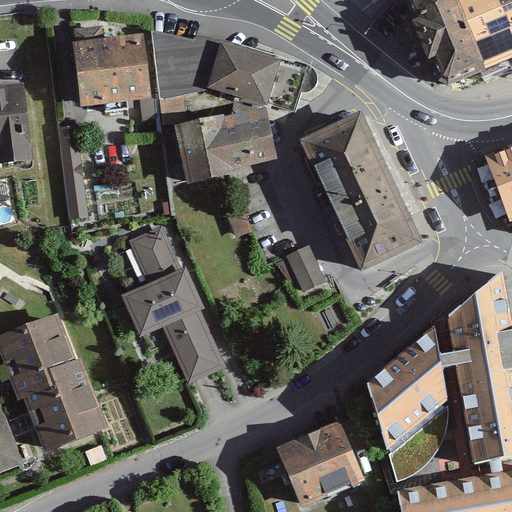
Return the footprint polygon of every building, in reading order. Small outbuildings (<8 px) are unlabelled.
[(511,0),(419,0),(449,82),(511,59),(511,0)] [(99,27),(73,30),(82,106),(148,98),(141,39),(101,43),(99,27)] [(161,100),(204,91),(268,106),(281,59),(220,37),(151,28),(161,100)] [(309,65),(281,59),(268,106),(296,112),(300,92),(306,93),(312,90),(316,86),(318,79),(317,74),(314,69),(309,65)] [(25,84),(0,86),(0,164),(34,161),(25,84)] [(265,106),(175,126),(187,181),(277,161),(265,106)] [(358,112),(301,141),(360,270),(423,242),(358,112)] [(95,217),(79,126),(56,130),(72,221),(95,217)] [(511,147),(487,157),(511,223),(511,147)] [(148,285),(183,269),(163,225),(128,240),(148,285)] [(310,246),(287,257),(304,291),(327,280),(310,246)] [(226,368),(183,269),(148,285),(122,296),(140,338),(165,327),(189,384),(226,368)] [(475,461),(511,455),(511,325),(502,273),(449,319),(475,461)] [(59,311),(0,335),(0,343),(46,453),(108,427),(59,311)] [(448,406),(436,330),(368,385),(397,482),(418,472),(433,459),(442,444),(447,430),(448,406)] [(1,406),(0,405),(0,472),(23,464),(1,406)] [(341,421),(277,448),(302,506),(365,480),(341,421)] [(511,511),(511,471),(399,492),(402,511),(511,511)]
